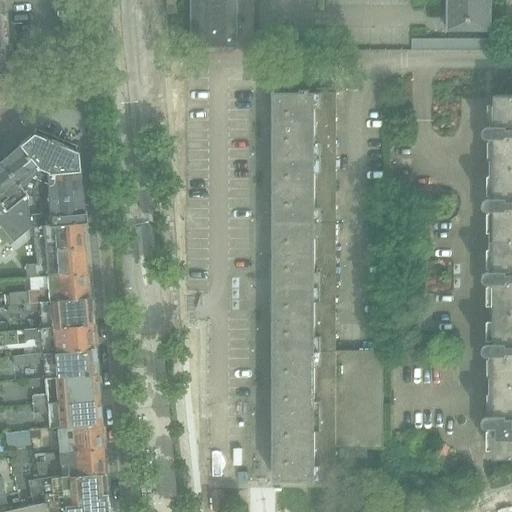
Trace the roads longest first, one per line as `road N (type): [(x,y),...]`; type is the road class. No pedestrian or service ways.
road 1 (secondary): [(159,511),(117,0)]
road 2 (residential): [(0,119),(18,103),(64,98),(92,118),(129,511)]
